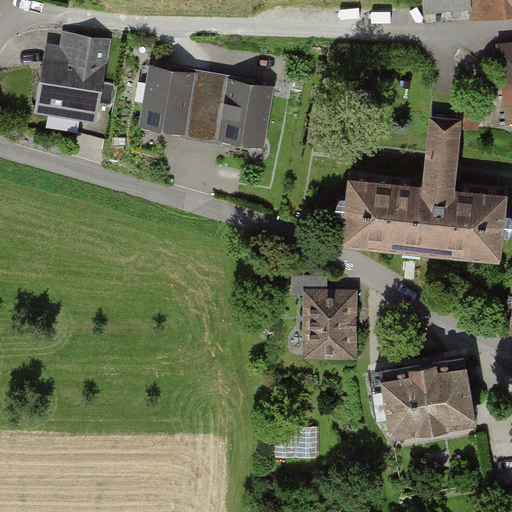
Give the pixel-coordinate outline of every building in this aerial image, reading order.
[(511,0),(424,0),(426,8),(474,2),(476,14),(511,9),(511,0)] [(64,45),(49,43),(40,107),(104,117),(116,39),(66,32),(64,45)] [(511,43),(499,45),(503,82),(511,81),(511,43)] [(217,73),(151,64),(142,126),(208,135),(217,73)] [(282,83),(217,73),(208,135),(273,145),(282,83)] [(435,183),(349,175),(342,244),(509,260),(511,222),(511,190),(468,186),(475,120),(441,117),(435,183)] [(362,290),(309,289),(308,356),(361,357),(362,290)] [(464,359),(382,372),(391,432),(473,419),(464,359)]
